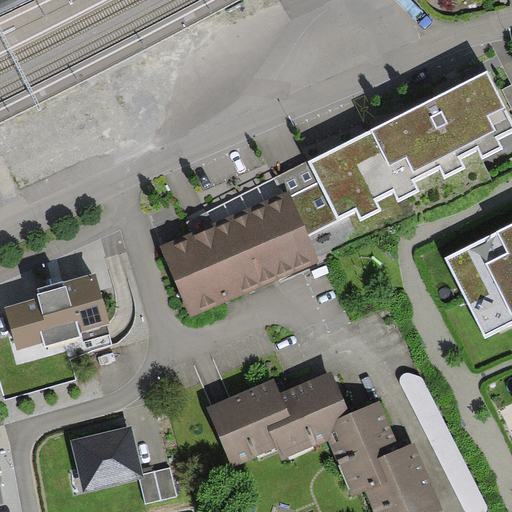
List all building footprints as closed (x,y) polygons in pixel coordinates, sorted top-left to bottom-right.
[(511,118),(488,71),(308,163),(318,182),(292,195),(309,235),(357,210),(361,220),(380,209),(375,199),(394,189),(399,198),(420,189),(414,178),(440,165),(444,177),(465,166),(458,155),(477,146),(482,156),(501,145),(497,137),(511,128),(511,118)] [(511,84),(502,89),(511,108),(511,84)] [(15,185),(72,171),(62,133),(31,141),(36,160),(10,167),(15,185)] [(291,191),(292,195),(318,182),(308,163),(275,177),(284,194),(291,191)] [(162,246),(192,318),(321,263),(309,235),(292,195),(291,191),(284,194),(162,246)] [(511,226),(446,259),(483,335),(511,320),(511,226)] [(83,336),(85,341),(110,334),(107,325),(112,324),(97,272),(39,288),(41,296),(6,307),(19,351),(45,344),(45,347),(83,336)] [(425,413),(440,405),(421,370),(406,378),(425,413)] [(374,511),(442,511),(414,445),(400,451),(379,404),(352,415),(334,373),(281,395),(275,383),(210,410),(235,468),(279,449),(284,461),(330,442),(353,496),(366,491),(374,511)] [(85,496),(140,482),(144,481),(142,476),(131,432),(72,447),(85,496)] [(142,476),(144,481),(140,482),(146,507),(179,498),(172,469),(142,476)]
